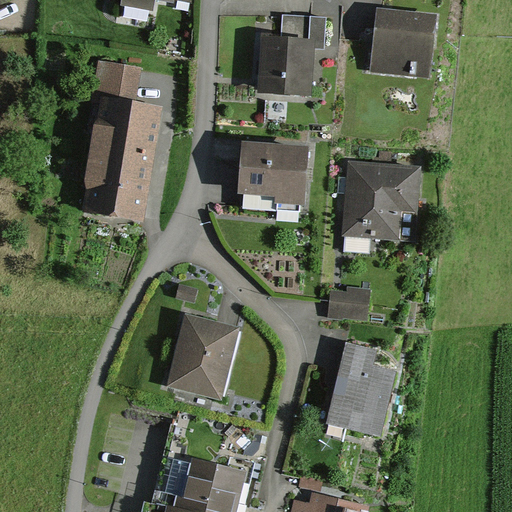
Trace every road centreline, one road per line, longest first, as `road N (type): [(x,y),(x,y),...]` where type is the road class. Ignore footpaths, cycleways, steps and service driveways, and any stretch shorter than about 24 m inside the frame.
road 1 (residential): [(179,228),(289,334),(302,365),(270,511)]
road 2 (residential): [(73,511),(96,381),(145,278),(179,228)]
road 3 (residential): [(179,228),(207,109),(209,0)]
